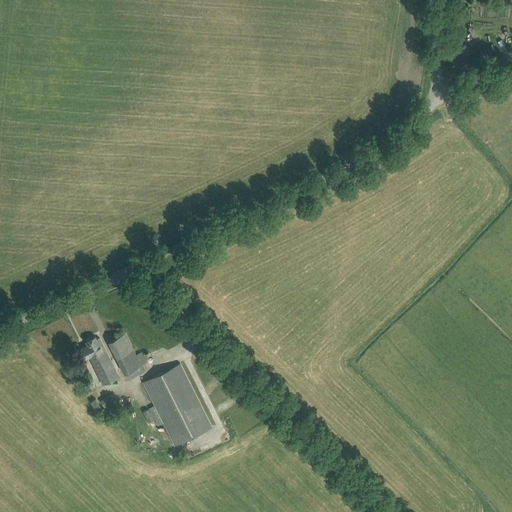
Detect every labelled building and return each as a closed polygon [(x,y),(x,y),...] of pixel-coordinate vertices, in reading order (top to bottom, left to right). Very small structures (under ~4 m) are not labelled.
[(463,34),(460,46),(466,48),(469,36),(463,34)] [(128,378),(145,370),(142,363),(148,361),(143,350),(135,353),(125,330),(109,338),(128,378)] [(102,384),(118,376),(99,338),(97,339),(95,336),(85,341),(87,345),(80,349),(85,359),(89,357),(102,384)] [(157,426),(163,423),(175,445),(212,427),(180,363),(143,381),(155,405),(149,408),(157,426)] [(111,394),(100,401),(104,409),(115,402),(111,394)] [(96,410),(101,407),(95,399),(91,402),(96,410)] [(143,412),(148,423),(154,420),(148,409),(143,412)]
